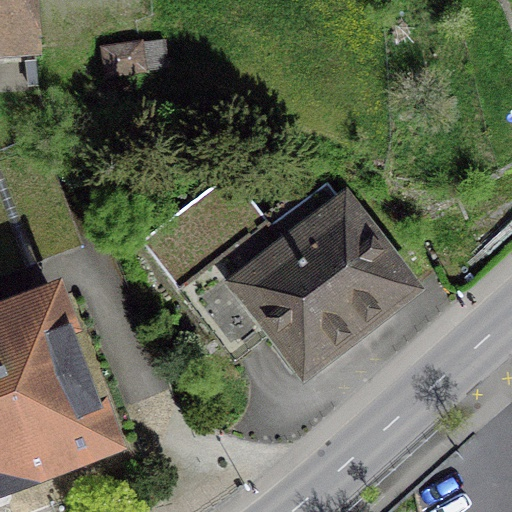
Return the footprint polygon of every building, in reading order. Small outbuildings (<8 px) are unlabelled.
[(17,0),(0,0),(0,53),(21,52),(17,0)] [(154,43),(107,49),(112,93),(160,87),(154,43)] [(42,161),(0,177),(0,190),(31,267),(77,249),(42,161)] [(352,199),(248,290),(330,383),(433,292),(352,199)] [(75,309),(0,338),(0,511),(12,511),(137,464),(75,309)]
